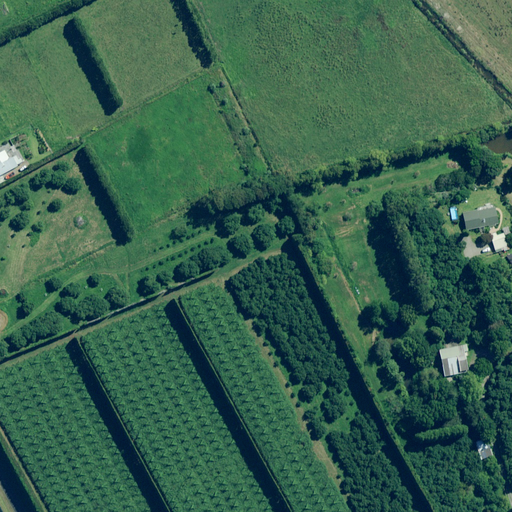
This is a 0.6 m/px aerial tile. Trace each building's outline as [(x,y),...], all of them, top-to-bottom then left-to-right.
[(0,175),(23,163),(21,158),(19,159),(16,155),(9,159),(4,151),(0,153),(0,175)] [(497,224),(494,207),(463,213),(466,230),(497,224)] [(509,250),(503,234),(498,235),(496,231),(489,233),(495,250),(503,248),(504,251),(509,250)] [(444,377),(461,373),(461,370),(468,369),(464,352),(468,351),(466,345),(439,350),(444,377)] [(492,457),(486,438),(474,442),(481,461),(492,457)]
